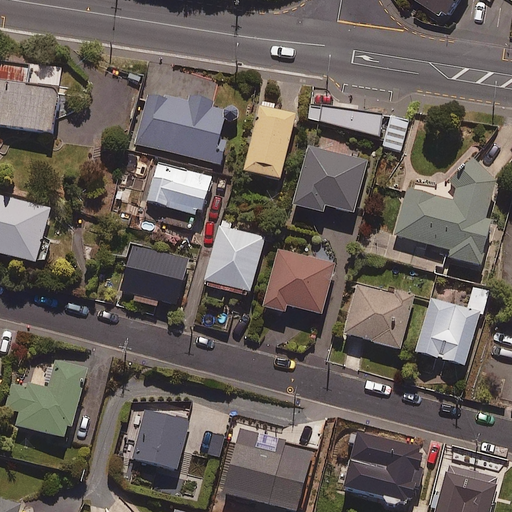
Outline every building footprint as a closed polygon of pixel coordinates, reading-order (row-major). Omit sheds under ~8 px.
[(462,0),(415,0),(449,21),(462,0)] [(60,67),(0,58),(0,125),(51,133),(60,67)] [(211,105),(213,100),(188,94),(187,101),(148,91),(135,143),(221,165),(235,106),(223,103),(222,108),(211,105)] [(381,116),(310,103),(306,119),(378,133),(381,116)] [(295,113),(260,105),(244,169),(278,177),(295,113)] [(408,119),(389,115),(383,144),(401,148),(408,119)] [(366,160),(307,145),(292,203),(322,211),(324,204),(352,212),(366,160)] [(210,177),(156,163),(142,217),(196,231),(210,177)] [(498,178),(462,168),(453,202),(409,189),(395,237),(451,253),(449,259),(480,268),(494,222),(486,220),(498,178)] [(49,207),(0,195),(0,251),(43,262),(49,241),(41,239),(49,207)] [(248,293),(264,236),(230,227),(232,223),(220,219),(203,280),(248,293)] [(187,261),(132,245),(119,289),(142,296),(140,302),(154,306),(156,299),(175,304),(187,261)] [(334,263),(277,247),(261,305),(284,311),(286,304),(320,313),(334,263)] [(413,297),(357,281),(342,332),(398,348),(413,297)] [(479,311),(430,296),(414,349),(463,364),(479,311)] [(14,424),(64,437),(66,427),(70,428),(86,369),(55,361),(48,388),(13,379),(5,407),(18,411),(14,424)] [(190,420),(146,407),(131,456),(175,469),(190,420)] [(340,489),(407,507),(423,448),(356,429),(340,489)] [(311,447),(247,431),(243,447),(233,444),(221,490),(295,509),(311,447)] [(489,511),(498,480),(446,466),(432,511),(489,511)] [(16,511),(19,503),(0,498),(0,511),(16,511)]
